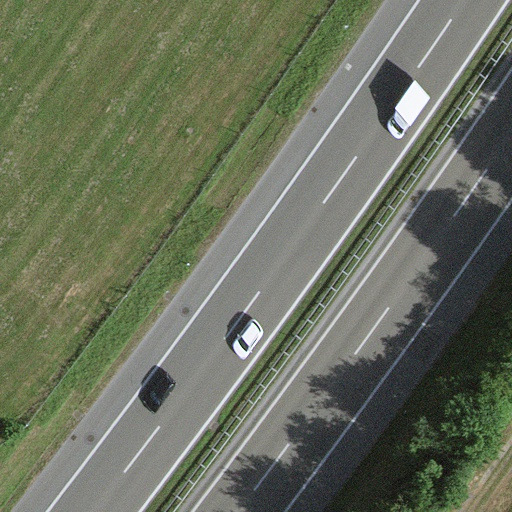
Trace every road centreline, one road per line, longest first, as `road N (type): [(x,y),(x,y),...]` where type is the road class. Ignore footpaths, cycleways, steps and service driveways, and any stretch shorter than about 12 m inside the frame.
road 1 (motorway): [(462,0),(92,511)]
road 2 (motorway): [(239,511),(511,135)]
